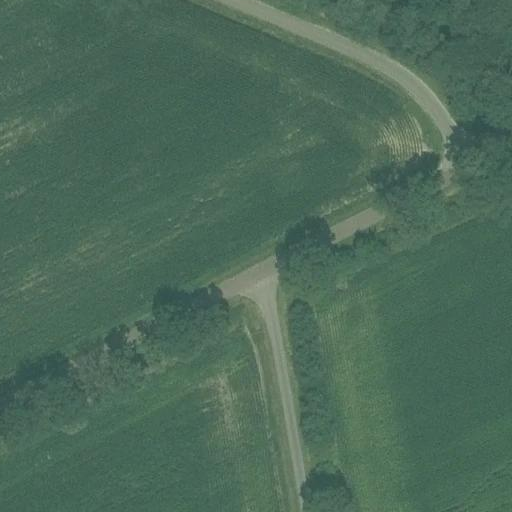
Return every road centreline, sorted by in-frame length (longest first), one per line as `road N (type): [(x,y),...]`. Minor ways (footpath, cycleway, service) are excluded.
road 1 (unclassified): [(470,166),(425,90),(382,62),(234,0)]
road 2 (unclassified): [(0,405),(260,272)]
road 3 (unclassified): [(301,511),(260,272)]
road 4 (unclassified): [(260,272),(470,166)]
